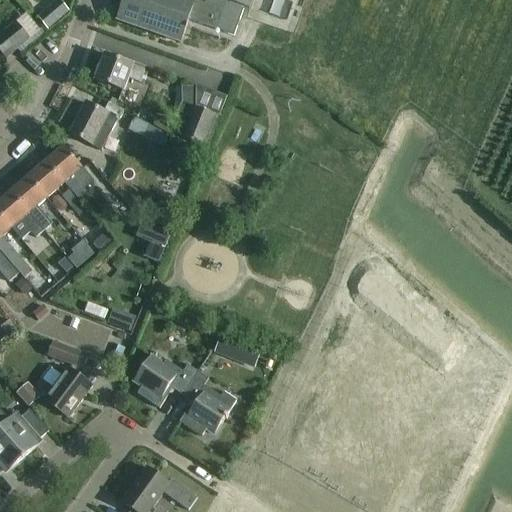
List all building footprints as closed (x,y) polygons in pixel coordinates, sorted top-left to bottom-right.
[(206,0),(205,5),(195,2),(195,0),(124,0),(117,21),(181,43),(188,21),(234,37),(245,8),(250,10),(253,0),(206,0)] [(13,11),(28,29),(37,21),(21,4),(13,11)] [(47,29),(55,22),(47,12),(39,19),(47,29)] [(0,36),(0,50),(7,59),(29,40),(16,24),(0,36)] [(133,66),(105,56),(96,81),(124,91),(129,79),(141,83),(146,71),(133,67),(133,66)] [(157,71),(154,78),(163,81),(166,75),(157,71)] [(216,79),(177,79),(177,104),(216,104),(216,79)] [(103,152),(120,122),(125,112),(110,104),(105,114),(88,104),(71,135),(103,152)] [(202,147),(215,116),(196,108),(183,139),(202,147)] [(162,147),(168,136),(147,125),(141,137),(162,147)] [(64,149),(46,164),(64,185),(82,170),(64,149)] [(47,200),(64,185),(46,164),(29,179),(47,200)] [(38,208),(47,200),(29,179),(11,194),(44,232),(53,225),(38,208)] [(110,183),(97,191),(106,206),(119,198),(110,183)] [(72,208),(79,202),(69,191),(63,197),(72,208)] [(44,232),(11,194),(0,203),(0,215),(13,230),(22,242),(32,233),(37,239),(44,232)] [(150,216),(148,222),(165,229),(173,211),(167,209),(150,216)] [(3,238),(13,230),(0,215),(0,251),(9,262),(25,280),(33,273),(3,238)] [(141,221),(135,236),(149,242),(143,257),(161,265),(173,235),(141,221)] [(105,234),(93,244),(100,253),(112,243),(105,234)] [(9,262),(0,251),(0,266),(2,268),(9,262)] [(74,255),(68,260),(74,267),(77,270),(83,265),(74,255)] [(66,258),(59,264),(66,273),(74,267),(68,260),(66,258)] [(23,279),(16,285),(25,295),(32,289),(23,279)] [(44,306),(33,315),(39,321),(49,312),(44,306)] [(114,312),(110,324),(129,331),(134,319),(114,312)] [(10,321),(1,328),(7,335),(16,328),(10,321)] [(222,339),(215,355),(236,363),(242,347),(222,339)] [(54,344),(49,357),(75,367),(80,354),(54,344)] [(118,346),(113,360),(119,363),(125,349),(118,346)] [(183,397),(199,373),(188,367),(184,373),(166,361),(164,365),(151,357),(134,383),(142,388),(138,395),(160,410),(173,390),(183,397)] [(93,387),(68,369),(44,401),(69,419),(93,387)] [(209,380),(199,373),(183,397),(193,403),(180,423),(202,438),(207,431),(215,436),(232,411),(219,402),(222,398),(204,387),(209,380)] [(28,384),(19,392),(30,404),(39,396),(28,384)] [(0,409),(0,430),(24,459),(26,458),(25,458),(37,447),(35,445),(49,433),(30,411),(21,419),(17,414),(9,421),(0,409)] [(24,459),(0,430),(0,475),(9,468),(11,470),(23,460),(24,459)] [(18,472),(32,486),(51,466),(37,452),(18,472)] [(150,511),(164,494),(189,511),(198,499),(172,481),(169,485),(147,468),(122,503),(132,510),(131,511),(150,511)]
